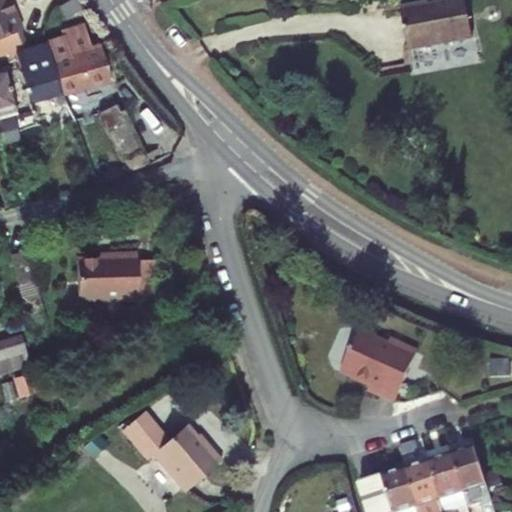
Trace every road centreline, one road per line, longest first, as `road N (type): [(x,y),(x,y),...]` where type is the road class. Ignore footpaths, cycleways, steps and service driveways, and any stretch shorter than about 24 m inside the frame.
road 1 (tertiary): [(229,157),(286,208),(363,259),(430,288),(511,309)]
road 2 (tertiary): [(511,309),(330,206),(249,136)]
road 3 (residential): [(229,157),(217,184),(221,218),(274,396),(302,434)]
road 4 (residential): [(302,434),(374,433),(445,411)]
road 5 (tertiary): [(142,44),(229,157)]
road 6 (tertiary): [(249,136),(142,44)]
